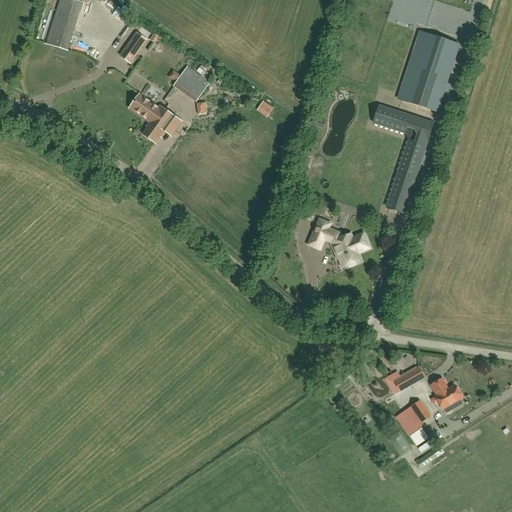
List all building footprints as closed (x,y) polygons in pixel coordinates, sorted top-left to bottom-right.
[(83,3),(72,0),(60,0),(46,44),(68,51),(83,3)] [(421,33),(398,100),(437,113),(459,45),(421,33)] [(120,57),(130,64),(147,41),(137,34),(120,57)] [(202,80),(186,68),(175,85),(180,89),(188,79),(198,86),(202,80)] [(164,110),(161,108),(160,107),(159,109),(140,95),(130,109),(149,122),(152,117),(157,120),(163,112),(164,110)] [(270,114),(273,109),(263,102),(259,107),(270,114)] [(204,114),(211,111),(209,104),(201,106),(204,114)] [(387,209),(404,214),(433,124),(379,107),(374,124),(405,134),(409,141),(387,209)] [(155,143),(160,137),(162,134),(163,135),(166,132),(171,136),(181,122),(164,110),(163,112),(157,120),(152,117),(149,122),(146,127),(148,128),(143,135),(155,143)] [(312,125),(319,127),(321,121),(314,119),(312,125)] [(330,225),(319,220),(309,245),(319,250),(325,237),(333,240),(333,242),(331,243),(335,253),(336,253),(341,265),(346,267),(356,263),(358,258),(357,255),(370,250),(363,234),(352,239),(350,235),(341,239),(339,234),(328,229),(330,225)] [(400,391),(400,392),(424,378),(419,369),(395,383),(400,391)] [(397,373),(389,378),(386,380),(394,394),(400,391),(395,383),(400,380),(397,373)] [(437,396),(436,397),(443,410),(444,409),(446,414),(462,405),(460,400),(463,398),(455,386),(448,390),(442,379),(431,386),(437,396)] [(400,417),(413,435),(422,428),(422,423),(431,417),(420,402),(400,417)] [(443,430),(447,438),(458,433),(454,425),(443,430)] [(426,428),(412,436),(418,448),(432,440),(426,428)] [(399,441),(407,453),(413,450),(404,437),(399,441)] [(430,443),(419,450),(422,455),(433,448),(430,443)] [(436,460),(431,453),(416,463),(421,470),(436,460)]
